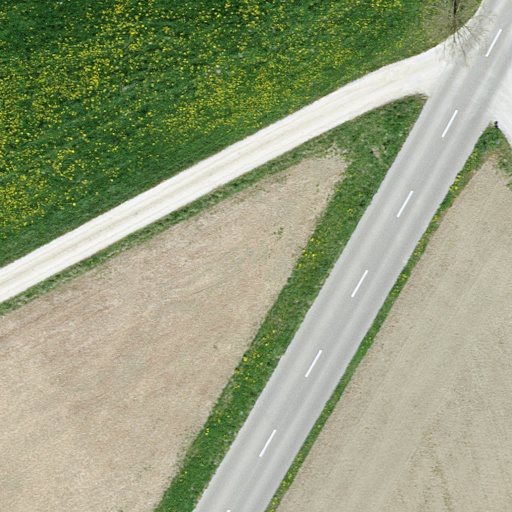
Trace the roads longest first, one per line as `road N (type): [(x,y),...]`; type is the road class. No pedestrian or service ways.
road 1 (tertiary): [(511,15),(227,511)]
road 2 (track): [(0,288),(430,68),(487,60)]
